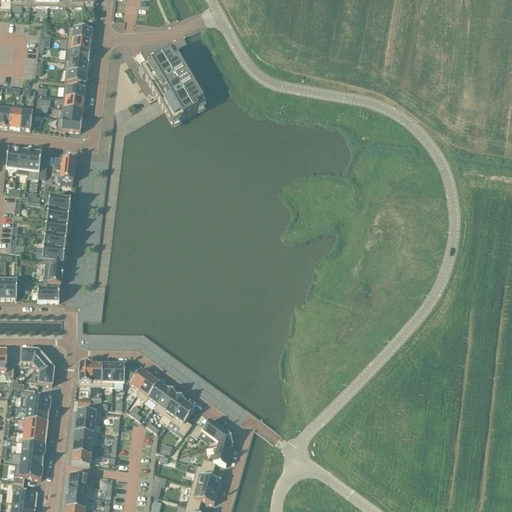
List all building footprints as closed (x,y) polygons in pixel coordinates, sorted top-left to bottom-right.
[(11,0),(11,5),(11,4),(11,9),(29,9),(29,0),(11,0)] [(29,0),(29,9),(47,9),(47,0),(29,0)] [(47,0),(47,9),(65,10),(65,0),(47,0)] [(65,0),(65,10),(66,10),(84,10),(84,6),(83,6),(83,0),(65,0)] [(76,31),(68,30),(67,42),(90,44),(91,33),(89,33),(89,26),(77,25),(76,31)] [(90,44),(67,42),(66,52),(71,53),(89,55),(89,54),(90,44)] [(89,55),(71,53),(69,63),(88,65),(88,66),(90,54),(89,54),(89,55)] [(141,71),(140,72),(155,97),(167,119),(168,120),(172,128),(205,109),(198,97),(192,87),(173,54),(172,53),(148,67),(145,69),(141,71)] [(88,65),(69,63),(65,62),(63,74),(66,74),(86,76),(87,71),(88,66),(88,65)] [(86,76),(66,74),(64,85),(85,87),(86,76)] [(85,91),(64,89),(62,101),(65,101),(83,103),(85,91)] [(83,103),(65,101),(64,111),(82,113),(83,103)] [(10,112),(11,113),(8,131),(9,131),(19,132),(21,114),(22,114),(22,109),(11,108),(10,112)] [(82,113),(64,111),(61,110),(60,121),(81,124),(82,113)] [(0,111),(0,130),(9,131),(8,131),(11,113),(10,112),(0,111)] [(22,114),(21,114),(19,132),(30,133),(30,134),(30,133),(32,118),(32,115),(22,114)] [(60,121),(57,121),(56,132),(65,134),(80,135),(81,124),(60,121)] [(8,151),(5,171),(16,172),(17,172),(19,153),(8,151)] [(16,172),(16,177),(27,178),(28,174),(27,173),(30,153),(26,153),(19,153),(17,172),(16,172)] [(30,153),(27,173),(28,174),(39,175),(39,168),(41,155),(35,155),(35,154),(30,153)] [(55,161),(54,172),(61,173),(59,188),(72,189),(75,163),(55,161)] [(39,175),(38,181),(45,182),(46,169),(39,168),(39,175)] [(49,201),(47,214),(69,217),(70,204),(49,201)] [(47,214),(46,227),(67,229),(69,217),(47,214)] [(46,227),(44,239),(66,242),(67,229),(46,227)] [(44,239),(43,252),(64,254),(66,242),(44,239)] [(43,252),(41,265),(45,265),(63,267),(64,254),(43,252)] [(45,265),(43,286),(60,288),(61,281),(62,281),(63,274),(62,273),(63,267),(45,265)] [(5,283),(5,302),(16,302),(16,291),(17,283),(5,283)] [(37,292),(37,305),(58,305),(59,292),(37,292)] [(452,338),(439,351),(449,361),(443,367),(449,373),(464,358),(455,349),(459,345),(452,338)] [(0,352),(0,375),(6,376),(6,380),(13,381),(13,370),(6,369),(6,353),(0,352)] [(20,353),(20,367),(31,368),(35,372),(46,363),(38,353),(20,353)] [(46,363),(35,372),(39,377),(38,387),(52,389),(54,372),(46,363)] [(492,374),(488,382),(506,390),(511,377),(511,368),(504,365),(498,377),(492,374)] [(78,373),(78,379),(79,379),(78,389),(84,389),(90,389),(91,367),(91,366),(79,366),(79,373),(78,373)] [(90,389),(90,390),(102,390),(102,367),(91,367),(90,389)] [(102,367),(102,390),(112,390),(112,386),(113,367),(111,367),(102,367)] [(113,367),(112,386),(124,386),(124,384),(127,384),(133,369),(124,369),(124,367),(113,367)] [(133,369),(127,384),(130,386),(129,388),(138,394),(139,395),(150,380),(140,373),(139,374),(133,369)] [(420,371),(411,380),(426,396),(441,382),(435,376),(430,381),(420,371)] [(138,394),(136,398),(145,405),(148,401),(158,386),(150,380),(139,395),(138,394)] [(411,380),(402,389),(412,399),(406,404),(412,410),(426,396),(411,380)] [(158,386),(148,401),(156,407),(167,392),(158,386)] [(24,392),(23,399),(28,400),(26,411),(49,414),(50,402),(34,400),(35,393),(24,392)] [(156,407),(153,411),(162,418),(176,398),(167,392),(156,407)] [(176,398),(162,418),(171,424),(185,405),(176,398)] [(311,418),(322,409),(315,401),(304,410),(311,418)] [(78,402),(77,408),(90,410),(91,403),(78,402)] [(185,405),(171,424),(180,430),(177,434),(184,438),(192,428),(186,424),(194,412),(185,405)] [(381,405),(372,414),(387,430),(401,416),(396,410),(390,415),(381,405)] [(26,411),(25,423),(48,425),(49,414),(26,411)] [(77,412),(76,424),(94,426),(99,427),(101,415),(77,412)] [(372,414),(363,423),(372,433),(367,438),(372,444),(387,430),(372,414)] [(25,423),(24,434),(46,437),(48,425),(25,423)] [(76,424),(75,434),(93,437),(93,436),(94,426),(76,424)] [(197,427),(190,438),(196,442),(202,434),(218,446),(230,442),(228,436),(227,436),(209,424),(203,432),(197,427)] [(24,434),(22,445),(45,448),(46,437),(24,434)] [(75,434),(73,445),(92,447),(92,448),(97,448),(98,437),(93,436),(93,437),(75,434)] [(201,470),(209,473),(213,474),(215,467),(225,469),(231,448),(232,448),(230,442),(218,446),(213,465),(203,462),(201,470)] [(22,445),(21,457),(44,460),(45,448),(22,445)] [(73,452),(72,456),(91,458),(92,448),(92,447),(73,445),(73,452)] [(72,456),(71,467),(89,469),(91,458),(72,456)] [(511,458),(504,456),(501,465),(511,467),(511,458)] [(20,468),(42,471),(44,460),(21,457),(20,468)] [(511,467),(501,465),(498,476),(511,479),(511,467)] [(15,467),(13,486),(24,487),(24,481),(41,483),(42,471),(20,468),(15,467)] [(197,469),(192,489),(217,496),(220,484),(207,480),(209,473),(201,470),(197,469)] [(68,488),(87,490),(88,479),(70,477),(68,488)] [(380,479),(369,494),(378,500),(389,485),(380,479)] [(389,485),(378,500),(386,506),(397,491),(389,485)] [(13,493),(11,506),(35,509),(37,496),(23,494),(24,487),(13,486),(12,493),(13,493)] [(68,488),(66,499),(67,499),(88,501),(88,502),(90,502),(92,490),(87,490),(68,488)] [(192,489),(186,508),(199,511),(201,504),(214,508),(217,496),(192,489)] [(397,491),(386,506),(394,511),(396,510),(405,497),(397,491)] [(405,497),(396,510),(399,511),(406,511),(415,501),(407,494),(405,497)] [(488,496),(482,505),(491,511),(499,511),(503,507),(488,496)] [(67,499),(66,510),(85,511),(86,511),(88,502),(88,501),(67,499)] [(415,501),(406,511),(419,511),(424,507),(415,501)]
